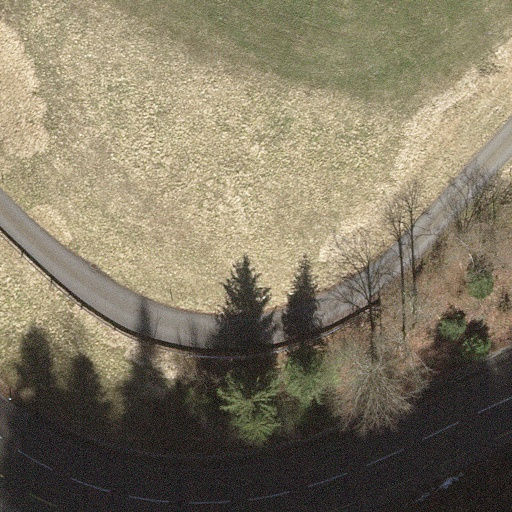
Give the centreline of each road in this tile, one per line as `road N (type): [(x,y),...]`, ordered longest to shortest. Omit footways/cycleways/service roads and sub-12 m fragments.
road 1 (unclassified): [(0,203),(55,258),(147,318),(237,333),(281,329),(359,291),(511,136)]
road 2 (tertiary): [(511,403),(361,474),(232,507),(121,501),(59,480),(0,445)]
